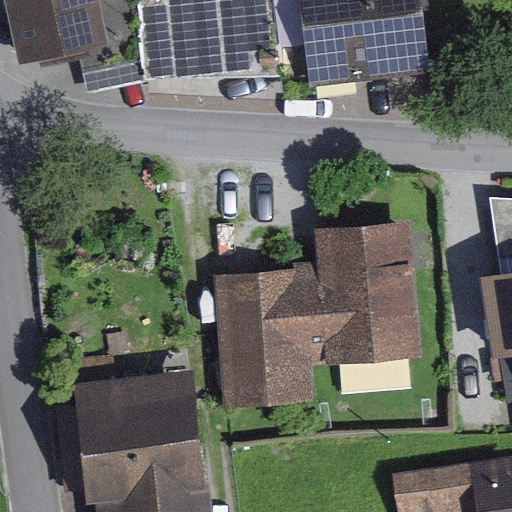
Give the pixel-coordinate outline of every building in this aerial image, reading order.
[(2,0),(5,19),(20,63),(78,50),(86,93),(174,77),(277,78),(268,0),(2,0)] [(414,0),(303,0),(313,80),(422,67),(414,0)] [(318,258),(230,265),(241,398),(336,390),(333,359),(427,351),(415,210),(315,219),(318,258)] [(208,511),(196,376),(81,387),(93,511),(208,511)] [(511,511),(511,461),(399,478),(404,511),(511,511)]
